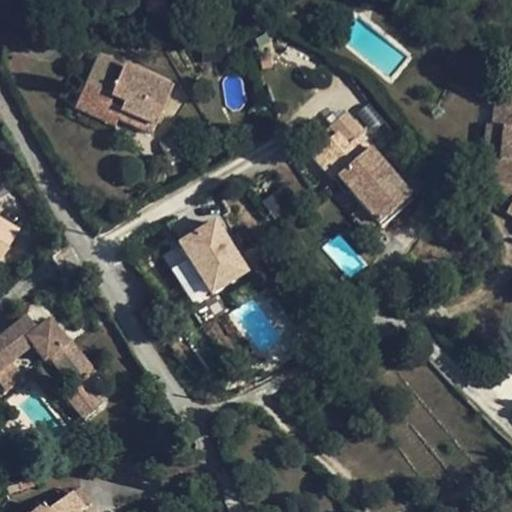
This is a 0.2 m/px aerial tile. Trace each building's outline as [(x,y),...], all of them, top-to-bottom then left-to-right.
[(287,7),(278,19),(288,26),(296,14),(287,7)] [(96,55),(91,67),(118,79),(122,66),(96,55)] [(118,79),(91,67),(73,109),(113,126),(116,118),(152,133),(171,88),(122,66),(118,79)] [(494,105),(492,127),(501,128),(503,106),(494,105)] [(511,106),(503,106),(501,128),(492,127),(485,126),(484,149),(493,150),(499,151),(498,160),(493,160),(491,182),(497,184),(510,203),(506,212),(511,215),(511,106)] [(336,177),(360,205),(376,224),(379,227),(411,199),(409,197),(409,195),(359,137),(363,134),(345,113),(328,127),(335,135),(310,157),(330,181),(336,177)] [(185,152),(177,133),(159,141),(169,161),(185,152)] [(425,227),(427,228),(441,239),(463,211),(447,200),(425,227)] [(367,232),(376,224),(360,205),(350,212),(367,232)] [(0,259),(17,232),(0,221),(0,259)] [(213,227),(180,249),(215,300),(248,278),(213,227)] [(0,370),(9,362),(32,346),(45,362),(50,359),(75,389),(66,396),(83,418),(100,404),(83,383),(95,373),(68,339),(64,342),(48,321),(36,330),(26,317),(0,338),(0,370)] [(22,378),(9,362),(0,370),(0,387),(4,393),(22,378)] [(85,489),(77,495),(89,510),(96,505),(85,489)] [(87,511),(89,510),(77,495),(55,511),(52,511),(48,507),(42,511),(87,511)]
